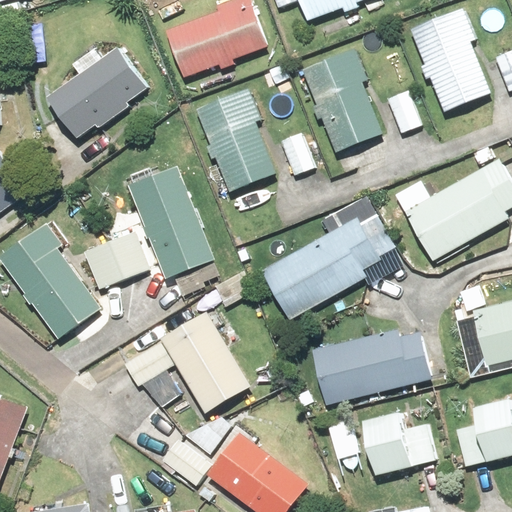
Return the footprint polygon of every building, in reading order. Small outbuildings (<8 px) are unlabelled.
[(255,0),(254,0),(170,29),(186,75),(271,46),(255,0)] [(306,0),(313,19),(369,0),(306,0)] [(470,4),(416,26),(449,108),(497,89),(478,40),(483,38),(470,4)] [(154,89),(122,45),(51,95),(83,140),(154,89)] [(358,48),(306,68),(339,151),(387,133),(366,81),(370,79),(358,48)] [(511,51),(500,56),(511,85),(511,51)] [(253,86),(201,107),(234,190),(281,172),(261,121),(266,119),(253,86)] [(412,93),(392,100),(404,135),(424,128),(412,93)] [(308,134),(285,143),(298,178),(322,169),(308,134)] [(1,150),(0,150),(0,214),(31,193),(1,150)] [(511,207),(511,173),(503,157),(408,210),(437,261),(511,218),(511,210),(511,208),(511,207)] [(183,163),(133,185),(171,275),(221,254),(183,163)] [(385,260),(361,216),(265,270),(293,321),(373,276),(369,270),(385,260)] [(50,219),(1,255),(64,340),(107,308),(62,248),(68,243),(50,219)] [(114,242),(128,281),(154,271),(140,232),(114,242)] [(128,281),(114,242),(88,252),(103,290),(128,281)] [(254,270),(218,287),(229,310),(264,293),(254,270)] [(511,302),(476,311),(489,365),(511,359),(511,302)] [(212,310),(165,338),(210,412),(257,384),(212,310)] [(317,348),(330,403),(437,377),(424,326),(405,331),(404,327),(317,348)] [(0,491),(33,406),(0,393),(0,491)] [(511,454),(511,397),(476,405),(480,423),(459,428),(468,465),(511,454)] [(406,411),(367,420),(379,472),(439,458),(431,422),(410,427),(406,411)] [(235,415),(190,436),(215,456),(243,421),(235,415)] [(353,416),(332,422),(343,460),(343,462),(344,463),(344,464),(345,464),(345,465),(346,466),(347,467),(348,468),(349,468),(350,469),(351,469),(352,469),(353,470),(354,470),(355,470),(356,470),(357,469),(358,469),(359,469),(360,468),(361,468),(362,467),(363,466),(363,465),(364,464),(365,463),(365,461),(365,460),(366,459),(366,458),(365,457),(365,456),(365,455),(365,454),(353,416)] [(247,428),(212,473),(262,511),(289,511),(315,480),(247,428)] [(216,466),(186,442),(169,463),(199,487),(216,466)] [(92,511),(91,502),(33,511),(92,511)]
